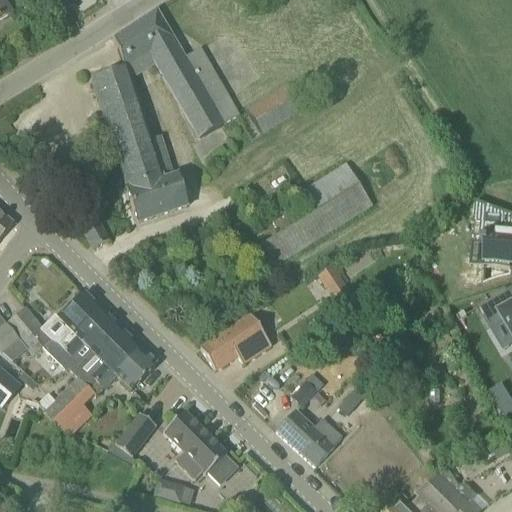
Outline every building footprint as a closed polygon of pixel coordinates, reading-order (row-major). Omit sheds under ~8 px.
[(26,4),(23,0),(0,0),(0,22),(9,17),(8,15),(26,4)] [(189,207),(178,177),(164,183),(130,81),(154,65),(199,141),(238,118),(199,51),(186,59),(156,12),(113,41),(124,71),(91,82),(129,188),(127,188),(140,225),(189,207)] [(260,102),(245,112),(261,137),(276,127),(260,102)] [(273,269),(371,208),(345,166),(301,194),(313,215),(260,247),(273,269)] [(511,215),(476,203),(474,223),(482,224),(482,230),(481,245),(486,245),(484,269),(510,272),(511,266),(511,215)] [(108,243),(91,211),(74,220),(92,252),(108,243)] [(0,241),(12,226),(0,215),(0,241)] [(324,290),(343,277),(336,267),(317,279),(324,290)] [(511,291),(480,311),(491,329),(502,322),(511,337),(511,291)] [(57,347),(64,354),(77,341),(74,338),(98,313),(82,297),(58,321),(71,333),(57,347)] [(24,310),(6,325),(20,342),(19,342),(31,357),(49,343),(24,310)] [(51,343),(43,350),(65,373),(68,372),(77,367),(77,368),(114,329),(98,313),(74,338),(77,341),(64,354),(57,347),(51,343)] [(6,325),(5,325),(0,318),(0,353),(2,355),(19,342),(20,342),(6,325)] [(249,320),(200,352),(214,374),(237,358),(243,368),(269,351),(263,341),(249,320)] [(80,382),(89,392),(95,384),(108,372),(107,371),(120,359),(125,364),(137,351),(114,329),(77,368),(77,367),(68,372),(77,381),(78,380),(80,382)] [(131,393),(155,369),(137,351),(125,364),(120,359),(107,371),(108,372),(95,384),(89,392),(80,382),(78,380),(77,381),(55,403),(45,412),(42,415),(52,426),(57,431),(81,408),(93,396),(95,398),(102,391),(115,378),(131,393)] [(27,389),(33,382),(23,374),(18,381),(27,389)] [(0,409),(2,411),(19,391),(0,375),(0,409)] [(302,412),(319,394),(304,380),(287,398),(302,412)] [(326,417),(347,435),(373,405),(352,387),(341,400),(357,413),(354,417),(338,403),(326,417)] [(511,406),(501,387),(490,394),(505,419),(511,414),(511,406)] [(312,431),(294,414),(275,435),(314,471),(333,450),(341,441),(320,422),(312,431)] [(226,457),(184,415),(163,435),(184,456),(175,464),(194,484),(202,476),(204,478),(207,476),(219,488),(236,472),(223,459),(226,457)] [(134,459),(153,434),(134,419),(115,445),(134,459)] [(502,444),(490,450),(497,461),(508,455),(502,444)] [(453,492),(439,478),(416,494),(423,500),(410,511),(406,511),(400,505),(390,511),(423,511),(429,507),(434,511),(453,492)] [(158,482),(154,498),(189,506),(193,490),(158,482)] [(429,507),(423,511),(481,511),(472,503),(468,506),(453,492),(434,511),(429,507)]
